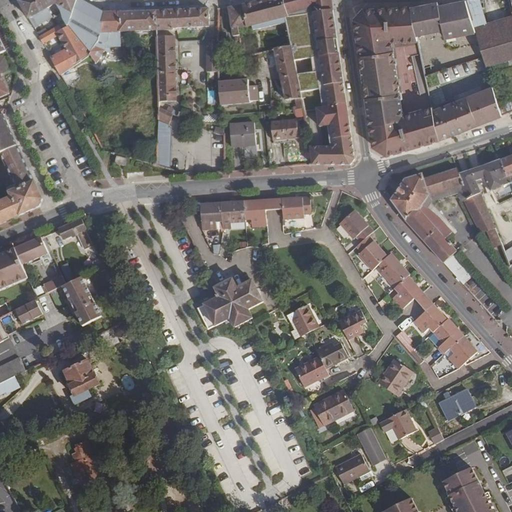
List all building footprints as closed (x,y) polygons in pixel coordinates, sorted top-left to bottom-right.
[(53,18),(48,9),(56,4),(61,13),(65,22),(69,26),(78,0),(21,0),(20,1),(29,19),(34,28),(53,18)] [(105,13),(82,0),(78,0),(69,26),(92,53),(90,54),(97,64),(97,63),(105,50),(108,40),(110,32),(121,32),(158,30),(157,11),(105,13)] [(284,0),(268,0),(244,6),(248,25),(248,27),(287,17),(289,17),(284,0)] [(348,111),(336,26),(334,13),(332,13),(331,5),(330,1),(329,0),(284,0),(289,17),(287,17),(291,46),(292,48),(295,61),(311,58),(313,72),(297,74),(298,78),(301,91),(319,88),(318,86),(323,85),(323,87),(327,112),(348,111)] [(425,5),(410,8),(416,35),(443,30),(445,39),(476,33),(466,0),(464,0),(439,6),(439,4),(425,6),(425,5)] [(486,63),(511,55),(511,25),(488,32),(485,23),(478,0),(466,0),(476,33),(484,56),(486,63)] [(244,6),(229,8),(234,37),(240,36),(239,27),(248,25),(244,6)] [(410,8),(410,7),(381,10),(364,11),(356,21),(367,95),(375,153),(380,158),(439,140),(431,107),(403,116),(392,42),(417,40),(416,35),(410,8)] [(209,27),(209,9),(157,11),(158,30),(174,30),(177,29),(177,28),(206,27),(209,27)] [(511,15),(485,23),(488,32),(511,25),(511,15)] [(0,21),(0,38),(5,49),(12,45),(0,21)] [(60,25),(40,37),(44,44),(58,36),(66,51),(52,59),(61,76),(74,66),(90,54),(92,53),(69,26),(62,29),(60,25)] [(121,32),(110,32),(108,40),(109,47),(121,46),(121,32)] [(175,36),(158,37),(159,102),(176,102),(175,36)] [(207,73),(219,72),(219,41),(212,41),(208,47),(207,73)] [(275,49),(286,100),(295,98),(296,106),(294,106),(294,109),(304,109),(302,98),(301,91),(298,78),(292,48),(291,46),(275,49)] [(99,68),(97,64),(90,54),(74,66),(82,79),(99,68)] [(511,55),(486,63),(489,74),(511,67),(511,55)] [(0,97),(9,94),(0,72),(5,69),(7,66),(4,59),(1,58),(0,58),(0,97)] [(74,66),(61,76),(68,88),(72,85),(82,79),(74,66)] [(102,82),(99,68),(82,79),(72,85),(78,93),(102,82)] [(248,80),(220,82),(222,105),(250,103),(250,101),(249,86),(248,80)] [(260,86),(249,86),(250,101),(262,101),(261,95),(272,94),(270,80),(260,82),(260,86)] [(439,140),(502,116),(493,87),(432,111),(437,131),(439,140)] [(167,112),(159,108),(159,120),(159,121),(169,124),(172,115),(179,117),(181,113),(173,110),(174,109),(169,107),(167,112)] [(18,147),(4,116),(0,117),(0,155),(2,155),(18,147)] [(333,156),(334,165),(351,165),(355,159),(353,147),(348,116),(327,118),(332,147),(333,156)] [(298,120),(272,122),(274,141),(299,139),(298,120)] [(157,167),(169,170),(171,127),(169,127),(169,124),(159,121),(157,158),(157,167)] [(256,145),(255,123),(230,126),(232,147),(256,145)] [(224,136),(224,134),(224,130),(216,128),(214,133),(224,136)] [(322,147),(322,146),(310,147),(312,165),(324,165),(322,147)] [(40,207),(43,200),(35,182),(18,147),(2,155),(15,184),(8,187),(9,190),(12,198),(0,203),(0,225),(20,216),(40,207)] [(328,147),(322,147),(324,165),(330,165),(328,147)] [(138,162),(157,167),(157,158),(140,153),(138,162)] [(511,156),(500,161),(511,183),(511,184),(511,156)] [(117,157),(116,164),(126,166),(127,160),(117,157)] [(482,195),(511,183),(500,161),(459,174),(463,186),(464,190),(463,190),(467,200),(481,194),(482,195)] [(427,209),(423,205),(429,197),(463,186),(459,174),(457,169),(424,180),(422,175),(405,180),(391,201),(406,221),(444,264),(455,254),(457,252),(445,239),(452,232),(440,218),(427,209)] [(432,202),(459,193),(462,203),(467,200),(463,190),(464,190),(463,186),(429,197),(423,205),(427,209),(432,202)] [(0,203),(12,198),(9,190),(0,194),(0,203)] [(496,229),(482,195),(481,194),(467,200),(482,231),(487,229),(494,247),(502,244),(496,229)] [(304,215),(311,215),(311,198),(282,199),(283,209),(284,220),(305,219),(304,215)] [(283,209),(282,199),(265,200),(266,211),(283,209)] [(267,227),(266,211),(265,200),(245,202),(246,220),(252,220),(253,227),(267,227)] [(246,223),(246,220),(245,202),(222,203),(223,222),(223,229),(232,229),(231,223),(246,223)] [(217,222),(223,222),(222,203),(201,205),(202,231),(217,230),(217,222)] [(369,236),(374,232),(356,210),(340,224),(354,240),(357,237),(361,243),(369,236)] [(85,250),(94,246),(82,220),(59,230),(63,240),(78,234),(85,250)] [(379,265),(388,257),(369,236),(361,243),(357,247),(361,253),(359,255),(372,271),(379,265)] [(42,238),(15,249),(20,260),(22,265),(48,254),(42,238)] [(0,291),(28,279),(22,265),(20,260),(15,249),(0,255),(0,291)] [(409,277),(411,275),(392,254),(388,257),(379,265),(384,271),(381,273),(395,289),(409,277)] [(463,284),(474,275),(455,254),(444,264),(463,284)] [(74,278),(68,264),(60,268),(66,282),(74,278)] [(506,311),(474,275),(463,284),(495,320),(506,311)] [(32,287),(38,300),(62,287),(66,285),(62,277),(45,285),(43,282),(32,287)] [(415,299),(423,292),(409,277),(395,289),(399,294),(393,299),(403,310),(415,299)] [(66,285),(62,287),(83,327),(102,318),(95,304),(91,306),(87,299),(91,297),(81,278),(66,285)] [(248,310),(263,302),(252,281),(237,288),(233,280),(216,288),(221,297),(221,298),(226,295),(233,308),(244,303),(248,310)] [(428,298),(423,292),(415,299),(420,305),(426,312),(434,305),(428,298)] [(252,319),(248,310),(244,303),(233,308),(226,295),(221,298),(221,297),(198,309),(208,330),(230,319),(235,328),(252,319)] [(36,301),(15,311),(22,325),(42,315),(36,301)] [(301,337),(320,328),(309,305),(296,312),(300,318),(293,321),(301,337)] [(430,328),(434,333),(448,321),(434,305),(426,312),(414,322),(424,333),(430,328)] [(364,333),(361,326),(368,323),(361,311),(339,322),(348,341),(364,333)] [(291,322),(293,321),(300,318),(296,312),(288,316),(291,322)] [(450,349),(464,337),(449,319),(448,321),(434,333),(443,344),(439,348),(445,354),(450,349)] [(105,350),(119,343),(113,329),(99,336),(105,350)] [(73,339),(77,346),(91,339),(87,332),(73,339)] [(397,337),(406,347),(412,342),(403,332),(397,337)] [(449,358),(458,370),(478,352),(464,337),(450,349),(455,354),(449,358)] [(326,369),(349,359),(342,344),(335,347),(333,343),(317,351),(320,356),(320,357),(326,369)] [(305,388),(329,376),(326,369),(320,357),(295,369),(305,388)] [(0,383),(15,377),(26,371),(19,358),(0,367),(0,383)] [(397,397),(414,373),(395,360),(388,370),(390,372),(381,385),(397,397)] [(88,390),(100,385),(89,361),(64,373),(76,396),(73,398),(76,404),(91,397),(88,390)] [(381,385),(390,372),(388,370),(379,384),(381,385)] [(0,395),(6,392),(7,394),(21,387),(15,377),(0,383),(0,395)] [(324,426),(354,411),(344,390),(330,398),(331,400),(315,408),(324,426)] [(448,420),(476,406),(467,390),(451,398),(448,393),(444,395),(447,400),(440,404),(448,420)] [(315,408),(331,400),(330,398),(314,406),(315,408)] [(324,426),(315,408),(311,411),(320,428),(324,426)] [(399,440),(417,432),(406,410),(379,424),(384,433),(393,428),(399,440)] [(359,434),(374,465),(387,459),(371,428),(359,434)] [(429,433),(435,444),(444,440),(438,428),(429,433)] [(98,479),(103,477),(94,456),(92,456),(89,448),(84,450),(81,443),(76,446),(77,448),(75,449),(76,453),(73,454),(77,463),(80,462),(87,481),(90,489),(100,485),(98,479)] [(359,475),(369,470),(361,455),(336,468),(345,485),(360,477),(359,475)] [(77,463),(72,465),(80,485),(87,481),(80,462),(77,463)] [(345,485),(336,468),(331,470),(332,474),(339,487),(345,485)] [(493,511),(471,468),(443,482),(458,511),(493,511)] [(372,476),(369,470),(359,475),(360,477),(362,481),(372,476)] [(418,511),(412,498),(384,511),(418,511)]
